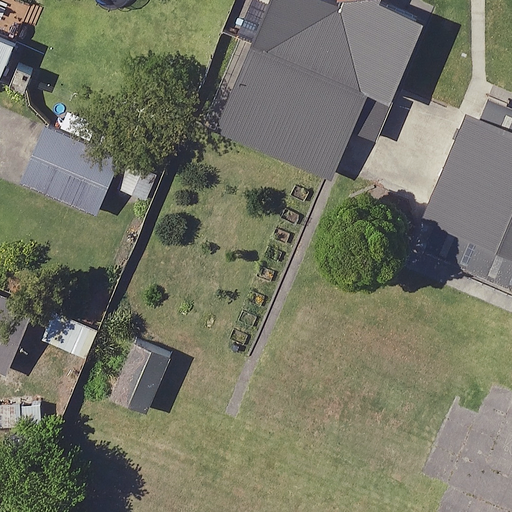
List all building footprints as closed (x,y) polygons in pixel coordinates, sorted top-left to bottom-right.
[(220,0),(137,0),(111,71),(183,99),(220,0)] [(261,0),(211,128),(333,176),(392,28),(319,0),(261,0)] [(0,61),(12,33),(0,28),(0,61)] [(425,220),(511,253),(511,124),(470,108),(425,220)] [(117,152),(44,123),(23,177),(95,206),(117,152)] [(158,167),(127,155),(116,183),(148,195),(158,167)] [(31,301),(0,288),(0,364),(4,366),(31,301)] [(167,357),(135,343),(113,390),(146,405),(167,357)] [(30,372),(0,370),(0,418),(29,420),(30,372)]
